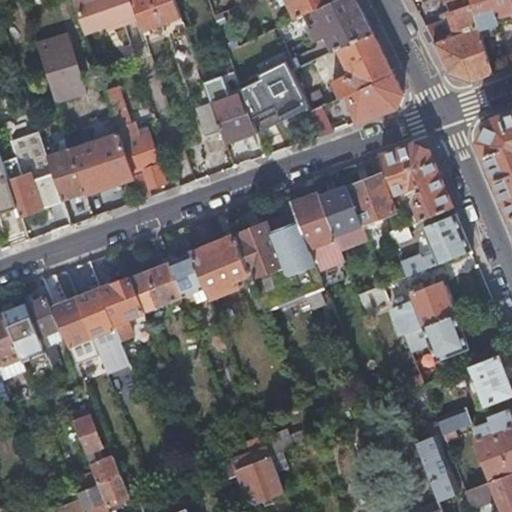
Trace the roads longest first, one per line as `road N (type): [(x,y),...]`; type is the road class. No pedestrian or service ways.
road 1 (residential): [(0,271),(441,113)]
road 2 (residential): [(511,280),(441,113)]
road 3 (residential): [(441,113),(384,0)]
